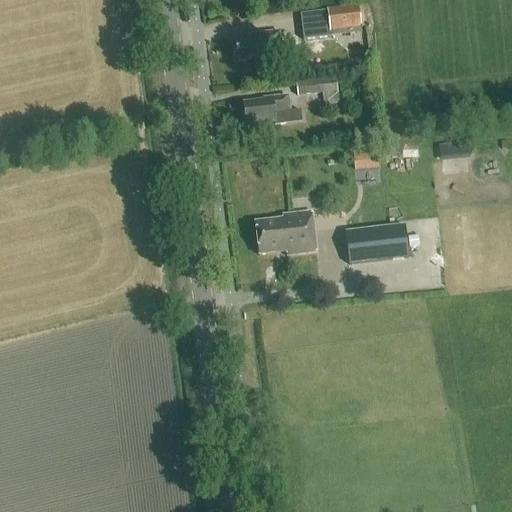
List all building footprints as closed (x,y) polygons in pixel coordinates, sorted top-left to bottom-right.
[(358,10),(299,17),(302,40),(330,37),(329,33),(361,30),(358,10)] [(297,35),(293,35),(280,37),(280,33),(253,37),(254,39),(235,41),(238,62),(266,59),(266,63),(283,61),(282,57),(300,55),(297,35)] [(336,80),(296,84),(297,97),(337,93),(336,80)] [(274,127),(301,124),(300,112),(289,113),(288,98),(262,101),(263,104),(244,106),(246,127),(274,124),(274,127)] [(361,169),(387,167),(386,148),(360,149),(361,169)] [(287,257),(317,253),(312,214),(311,214),(285,217),(285,220),(255,224),(259,257),(287,254),(287,257)] [(345,233),(349,266),(408,259),(404,226),(345,233)]
